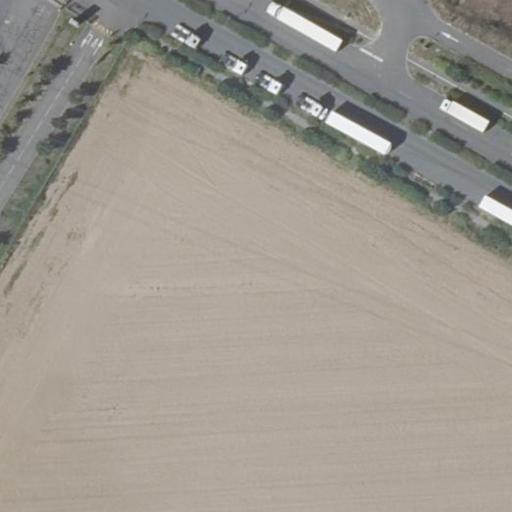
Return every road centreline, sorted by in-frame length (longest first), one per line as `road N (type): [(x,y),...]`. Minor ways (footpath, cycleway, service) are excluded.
road 1 (tertiary): [(151,0),(511,222)]
road 2 (tertiary): [(511,164),(225,0)]
